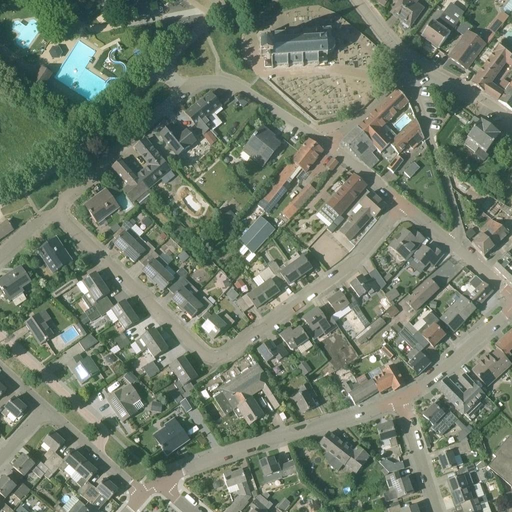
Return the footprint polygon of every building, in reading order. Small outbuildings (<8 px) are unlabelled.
[(410,28),(416,20),(424,9),(417,4),(419,1),(417,0),(400,0),(390,14),(391,15),(392,13),(404,21),(402,23),(410,28)] [(439,50),(459,22),(458,22),(468,7),(456,0),(452,6),(452,7),(438,26),(433,22),(421,37),(439,50)] [(137,2),(139,17),(145,16),(143,1),(137,2)] [(492,34),(494,35),(509,18),(503,13),(489,31),(492,34)] [(304,68),(304,67),(318,66),(318,68),(319,68),(319,66),(327,66),(327,59),(328,59),(328,57),(329,57),(330,57),(331,56),(332,55),(333,55),(334,53),(334,52),(335,51),(335,50),(335,48),(334,47),(334,46),(333,45),(332,44),(331,43),(330,42),(329,42),(331,41),(331,38),(332,38),(332,39),(333,39),(333,33),(332,34),(331,34),(331,31),(323,31),(323,29),(297,29),(297,34),(286,34),(286,32),(285,32),(285,34),(271,35),(271,33),(269,33),(270,38),(269,38),(268,38),(267,37),(266,37),(265,38),(264,38),(263,39),(262,40),(262,41),(262,42),(262,43),(262,44),(263,46),(260,46),(260,48),(259,48),(260,55),(260,58),(267,57),(267,58),(267,59),(268,59),(268,60),(269,60),(270,60),(271,60),(272,69),(273,69),(273,67),(287,67),(287,69),(289,69),(289,67),(302,67),(302,68),(304,68)] [(466,70),(484,44),(468,32),(449,58),(466,70)] [(511,46),(504,40),(471,84),(497,102),(503,93),(497,88),(492,84),(505,65),(511,69),(511,46)] [(59,47),(53,47),(49,52),(52,58),(59,58),(61,53),(59,47)] [(42,69),(35,79),(18,68),(14,75),(60,104),(63,100),(48,90),(49,88),(44,85),(51,75),(42,69)] [(511,83),(504,94),(498,102),(511,111),(511,83)] [(401,110),(408,103),(397,90),(357,129),(376,150),(380,155),(389,146),(389,145),(392,143),(392,142),(393,141),(381,129),(401,110)] [(210,94),(185,114),(203,136),(209,131),(211,129),(215,127),(208,117),(221,107),(210,94)] [(248,103),(238,98),(236,99),(243,109),(248,103)] [(485,155),(499,136),(474,118),(468,127),(474,131),(463,145),(475,154),(478,150),(485,155)] [(424,139),(424,138),(421,133),(416,120),(393,141),(392,142),(392,143),(389,145),(389,146),(395,152),(396,152),(399,155),(413,142),(417,146),(424,139)] [(187,131),(180,136),(172,125),(159,136),(177,158),(196,143),(187,131)] [(261,168),(274,153),(280,145),(268,136),(270,133),(262,127),(242,153),(261,168)] [(214,132),(211,129),(209,131),(211,134),(212,133),(216,137),(218,135),(214,132)] [(379,162),(372,155),(376,150),(357,129),(342,143),(360,161),(370,170),(379,162)] [(206,141),(213,136),(211,134),(209,131),(203,136),(203,137),(206,141)] [(173,171),(151,147),(144,140),(136,149),(151,165),(136,177),(148,191),(173,171)] [(302,147),(255,206),(268,215),(286,193),(284,191),(296,177),(299,179),(304,173),(305,174),(323,151),(309,140),(303,148),(302,147)] [(393,174),(403,161),(397,157),(387,169),(393,174)] [(331,172),(338,163),(333,159),(326,168),(331,172)] [(148,191),(136,177),(121,160),(112,169),(128,186),(122,191),(132,204),(148,191)] [(415,173),(410,168),(404,173),(410,179),(415,173)] [(340,217),(365,188),(366,187),(354,176),(321,211),(334,222),(339,217),(339,218),(340,217)] [(114,187),(108,191),(112,197),(118,192),(114,187)] [(89,213),(97,225),(119,209),(105,191),(98,196),(100,199),(86,209),(89,213)] [(374,219),(386,206),(372,193),(359,206),(361,209),(339,233),(349,242),(372,217),(374,219)] [(281,213),(289,220),(297,211),(290,204),(281,213)] [(232,213),(226,218),(231,224),(237,218),(232,213)] [(449,220),(445,215),(440,219),(444,224),(449,220)] [(260,218),(260,217),(259,218),(238,241),(243,246),(243,247),(238,252),(240,254),(243,257),(244,256),(247,252),(248,251),(253,255),(275,231),(260,218)] [(337,228),(344,220),(343,220),(340,217),(339,218),(339,217),(334,222),(332,224),(337,228)] [(152,224),(147,218),(141,224),(147,229),(152,224)] [(484,257),(508,235),(491,220),(480,231),(481,233),(478,236),(479,238),(472,245),(484,257)] [(7,222),(0,226),(0,239),(13,231),(7,222)] [(122,256),(139,239),(131,230),(133,228),(127,222),(112,237),(117,241),(114,244),(120,251),(119,252),(122,256)] [(172,230),(179,237),(186,231),(179,224),(172,230)] [(389,248),(406,261),(419,247),(424,240),(423,240),(423,241),(418,246),(413,242),(419,236),(413,231),(410,236),(403,231),(389,248)] [(52,274),(71,261),(56,239),(55,240),(54,240),(50,243),(41,250),(51,264),(47,266),(52,274)] [(153,252),(154,252),(155,251),(148,243),(146,245),(139,239),(122,256),(126,259),(128,257),(134,264),(137,261),(141,265),(153,252)] [(432,268),(443,256),(433,248),(430,252),(423,247),(413,259),(414,260),(408,266),(414,270),(419,264),(425,269),(429,265),(432,268)] [(168,266),(154,252),(153,252),(141,265),(146,269),(143,272),(149,278),(148,280),(151,283),(164,270),(168,266)] [(179,256),(185,262),(189,258),(183,252),(179,256)] [(314,263),(308,255),(306,253),(299,258),(298,256),(289,262),(301,280),(305,277),(304,275),(311,270),(309,266),(314,263)] [(511,285),(511,261),(506,255),(494,267),(511,285)] [(301,280),(289,262),(279,269),(275,264),(274,264),(272,261),(267,265),(269,268),(268,268),(281,286),(286,283),(288,286),(296,281),(297,283),(301,280)] [(31,283),(26,275),(20,267),(11,274),(13,277),(0,285),(0,288),(9,302),(24,293),(22,290),(31,283)] [(170,293),(183,279),(188,274),(182,268),(177,273),(172,278),(164,270),(151,283),(155,287),(156,285),(163,291),(166,288),(170,293)] [(276,290),(281,286),(268,268),(258,276),(265,284),(258,289),(268,303),(273,300),(271,298),(279,293),(276,290)] [(380,292),(386,286),(375,270),(369,275),(379,290),(380,292)] [(95,274),(81,283),(88,294),(102,284),(95,274)] [(367,285),(366,284),(362,277),(350,286),(356,294),(355,295),(358,299),(366,293),(369,297),(379,290),(373,281),(367,285)] [(476,310),(493,292),(476,277),(469,285),(475,291),(470,296),(466,292),(462,297),(461,297),(476,310)] [(76,286),(78,284),(75,279),(59,290),(63,295),(76,286)] [(180,311),(193,298),(192,298),(198,293),(184,279),(183,279),(170,293),(174,296),(171,300),(178,306),(177,308),(180,311)] [(431,297),(438,290),(429,280),(405,303),(414,313),(431,297)] [(222,283),(225,289),(230,287),(229,286),(232,285),(230,281),(228,282),(227,281),(222,283)] [(245,286),(241,281),(234,286),(238,291),(245,286)] [(94,305),(106,297),(109,294),(102,284),(88,294),(83,297),(84,297),(81,298),(85,304),(83,305),(88,311),(84,313),(87,318),(98,311),(94,305)] [(265,306),(268,303),(258,289),(251,294),(249,292),(247,294),(248,294),(236,303),(243,314),(254,306),(256,310),(263,304),(265,306)] [(394,289),(384,296),(389,304),(392,302),(399,297),(394,289)] [(461,297),(462,297),(457,292),(446,304),(450,308),(440,320),(454,333),(476,310),(461,297)] [(360,311),(348,295),(343,298),(339,294),(328,303),(341,319),(351,312),(351,311),(355,315),(365,329),(370,325),(360,311)] [(198,319),(205,312),(211,305),(204,299),(199,304),(193,298),(180,311),(184,314),(185,313),(192,319),(195,316),(198,319)] [(117,322),(131,312),(125,302),(114,309),(113,308),(113,309),(106,315),(113,325),(117,321),(117,322)] [(393,307),(386,313),(391,319),(399,313),(393,307)] [(338,328),(329,316),(328,316),(329,316),(324,320),(317,310),(303,319),(313,334),(319,329),(325,337),(338,328)] [(40,346),(54,336),(46,324),(51,320),(44,311),(25,325),(30,332),(31,332),(40,346)] [(102,317),(98,311),(87,318),(88,318),(81,323),(83,326),(90,322),(91,323),(100,316),(101,318),(102,317)] [(124,332),(130,328),(138,322),(131,312),(117,322),(124,332)] [(444,336),(437,329),(433,325),(437,321),(431,314),(430,314),(422,321),(425,325),(418,332),(429,344),(433,348),(444,336)] [(234,323),(227,316),(226,315),(220,322),(214,316),(202,329),(213,340),(221,332),(224,334),(234,323)] [(380,318),(355,339),(361,346),(385,325),(380,318)] [(411,338),(418,332),(408,323),(403,328),(402,329),(411,338)] [(82,335),(87,332),(82,325),(77,328),(82,335)] [(390,334),(394,338),(397,335),(398,334),(392,328),(388,331),(390,334)] [(309,341),(305,337),(299,329),(293,333),(290,329),(279,336),(291,352),(293,352),(295,350),(296,350),(309,341)] [(398,334),(397,335),(412,351),(405,357),(410,362),(407,365),(418,376),(430,364),(419,353),(423,350),(411,338),(402,329),(401,331),(398,334)] [(147,349),(161,340),(154,330),(140,339),(147,349)] [(494,347),(498,351),(507,361),(511,357),(509,354),(511,350),(511,331),(494,347)] [(387,345),(394,338),(390,334),(387,337),(382,340),(387,345)] [(90,335),(79,343),(85,352),(98,343),(90,335)] [(117,346),(126,339),(123,335),(113,341),(117,346)] [(397,346),(403,341),(398,337),(393,342),(397,346)] [(117,346),(120,351),(130,344),(126,339),(117,346)] [(154,359),(159,356),(168,350),(161,340),(147,349),(154,359)] [(288,356),(281,346),(275,350),(270,343),(258,351),(267,364),(274,359),(278,363),(288,356)] [(396,355),(387,345),(380,352),(389,361),(396,355)] [(511,366),(507,361),(498,351),(490,358),(486,355),(480,360),(482,363),(478,366),(476,364),(478,367),(472,372),(487,389),(511,366)] [(83,384),(100,373),(89,358),(83,362),(78,356),(67,364),(74,375),(76,374),(83,384)] [(109,356),(106,358),(105,361),(107,364),(111,365),(114,363),(114,359),(112,356),(109,356)] [(176,378),(190,368),(183,358),(169,367),(176,378)] [(146,374),(155,367),(152,363),(143,369),(146,374)] [(251,398),(262,391),(271,385),(257,364),(220,389),(220,390),(217,392),(220,395),(213,399),(222,411),(229,406),(238,421),(243,418),(249,427),(263,417),(251,398)] [(311,371),(307,364),(299,370),(304,376),(311,371)] [(405,386),(400,377),(393,365),(382,372),(382,374),(371,380),(378,392),(379,394),(391,387),(394,392),(405,386)] [(155,367),(146,374),(149,379),(159,373),(155,367)] [(180,403),(182,401),(179,397),(184,394),(180,389),(197,378),(190,368),(176,378),(179,382),(174,386),(176,390),(169,394),(171,396),(177,405),(179,404),(180,403)] [(126,381),(132,375),(128,372),(123,378),(126,381)] [(360,387),(368,383),(363,375),(356,380),(357,383),(360,387)] [(485,396),(471,382),(465,375),(458,381),(468,391),(463,396),(446,379),(436,389),(464,417),(465,416),(468,420),(482,407),(478,402),(485,396)] [(355,406),(378,392),(371,380),(368,383),(360,387),(357,383),(353,386),(351,384),(347,387),(345,383),(341,386),(347,395),(348,395),(355,406)] [(315,408),(311,401),(316,398),(309,384),(298,390),(301,395),(294,399),(302,415),(315,408)] [(107,401),(122,423),(136,413),(136,412),(144,407),(139,400),(140,400),(130,386),(122,391),(107,401)] [(192,395),(199,407),(206,403),(199,391),(192,395)] [(267,398),(275,410),(283,405),(275,392),(267,398)] [(197,408),(190,397),(182,401),(180,403),(179,404),(186,415),(197,408)] [(5,418),(10,413),(17,420),(26,409),(14,399),(1,414),(5,418)] [(155,403),(154,412),(161,413),(162,404),(155,403)] [(491,412),(495,408),(491,404),(486,408),(491,412)] [(448,411),(443,415),(433,405),(423,416),(433,426),(431,428),(435,433),(438,431),(438,432),(439,431),(442,435),(457,420),(448,411)] [(172,452),(178,448),(189,441),(173,419),(163,426),(164,428),(153,436),(162,448),(161,449),(162,451),(167,457),(173,453),(172,452)] [(395,438),(396,438),(392,424),(377,428),(381,444),(389,441),(391,448),(397,447),(395,438)] [(463,440),(466,438),(467,437),(462,432),(457,436),(459,437),(456,439),(460,443),(463,440)] [(54,455),(60,448),(64,443),(52,433),(43,443),(51,450),(44,457),(48,461),(43,465),(49,470),(59,459),(54,455)] [(352,453),(336,440),(328,434),(319,446),(356,476),(370,458),(357,448),(352,453)] [(511,492),(501,497),(506,511),(511,511),(511,437),(510,436),(493,456),(496,458),(486,469),(489,471),(490,470),(510,487),(511,491),(511,492)] [(466,441),(450,447),(454,458),(470,452),(466,441)] [(74,473),(85,462),(73,451),(63,463),(59,459),(49,470),(54,475),(59,469),(62,473),(67,467),(74,473)] [(443,473),(457,468),(451,452),(438,457),(443,473)] [(34,465),(31,463),(24,456),(13,468),(24,478),(30,471),(40,480),(43,477),(49,470),(43,465),(43,466),(38,461),(34,465)] [(297,473),(296,472),(293,463),(278,468),(277,465),(275,466),(273,458),(266,460),(266,459),(261,461),(261,462),(259,463),(267,484),(297,473)] [(389,474),(394,472),(404,469),(402,462),(392,465),(388,463),(387,461),(379,463),(384,469),(389,474)] [(87,483),(90,480),(97,472),(85,462),(74,473),(81,479),(76,485),(81,489),(77,493),(82,497),(92,487),(87,483)] [(475,472),(485,468),(483,462),(472,466),(475,472)] [(51,477),(54,475),(49,470),(43,477),(48,481),(49,480),(60,490),(62,487),(51,477)] [(252,498),(245,480),(242,471),(232,474),(231,472),(223,475),(225,480),(224,480),(227,489),(237,485),(241,496),(226,511),(238,511),(239,511),(242,511),(249,504),(247,503),(252,498)] [(397,500),(413,495),(410,485),(412,484),(410,477),(406,478),(407,480),(400,482),(398,474),(384,478),(386,483),(389,490),(388,490),(389,494),(395,493),(397,500)] [(451,495),(474,487),(469,475),(447,483),(451,495)] [(16,488),(12,484),(4,478),(0,482),(0,494),(6,500),(11,494),(20,501),(24,496),(25,497),(30,492),(21,483),(16,488)] [(107,502),(108,501),(117,491),(105,480),(96,491),(92,487),(82,497),(91,506),(100,496),(107,502)] [(62,490),(61,491),(64,496),(64,495),(70,493),(67,487),(62,490)] [(485,497),(478,499),(474,487),(451,495),(456,507),(461,505),(463,511),(480,505),(480,506),(487,504),(485,497)] [(269,504),(266,501),(260,496),(259,497),(249,508),(254,511),(253,511),(265,511),(263,510),(269,504)] [(87,511),(84,509),(85,507),(79,502),(69,511),(87,511)]
